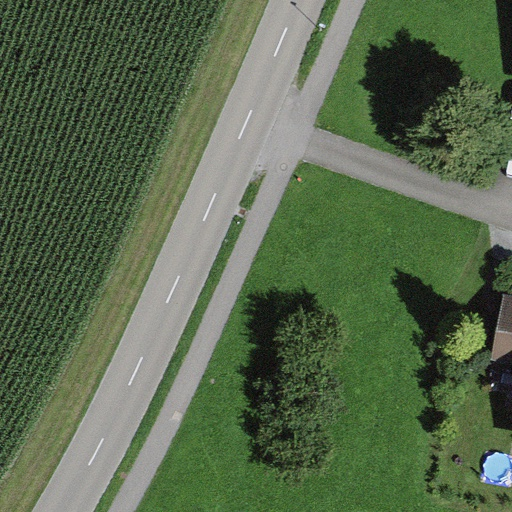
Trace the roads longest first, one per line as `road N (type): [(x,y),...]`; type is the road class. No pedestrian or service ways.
road 1 (tertiary): [(67,511),(302,0)]
road 2 (track): [(511,221),(247,123)]
